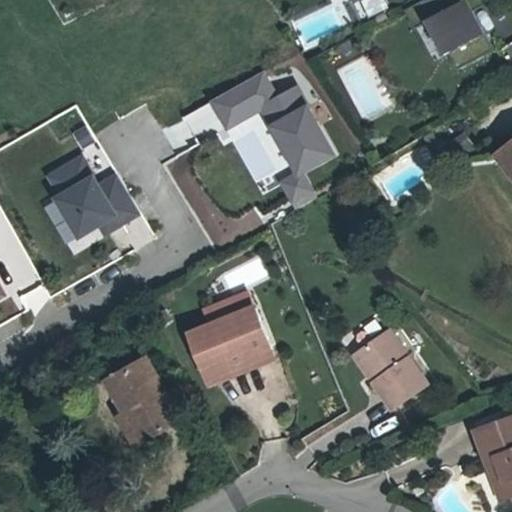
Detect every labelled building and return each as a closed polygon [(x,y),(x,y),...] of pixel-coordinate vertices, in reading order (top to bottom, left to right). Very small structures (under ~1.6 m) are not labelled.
[(416,0),(407,5),(417,24),(434,15),(460,64),(485,51),(481,44),(492,39),(474,6),(485,0),(416,0)] [(304,170),(332,155),(297,89),(277,100),(262,73),(209,101),(224,131),(260,112),(293,175),(280,181),(295,209),(318,197),(304,170)] [(511,142),(496,155),(511,175),(511,142)] [(99,173),(89,153),(52,174),(57,191),(43,201),(72,254),(146,211),(122,170),(115,172),(112,165),(99,173)] [(0,299),(13,291),(0,264),(0,299)] [(214,322),(254,306),(248,290),(208,305),(214,322)] [(249,354),(272,345),(257,305),(254,306),(214,322),(190,331),(209,378),(252,361),(249,354)] [(378,377),(373,380),(393,407),(428,383),(390,329),(359,351),(378,377)] [(277,357),(272,345),(249,354),(252,361),(253,366),(277,357)] [(105,377),(124,409),(131,406),(147,436),(181,417),(145,354),(105,377)] [(131,406),(124,409),(119,412),(136,442),(147,436),(131,406)] [(470,428),(485,466),(494,462),(507,495),(511,492),(511,422),(509,414),(470,428)] [(498,499),(507,495),(494,462),(485,466),(498,499)]
